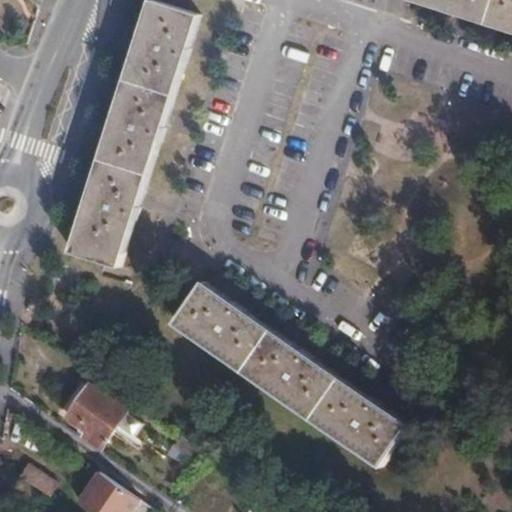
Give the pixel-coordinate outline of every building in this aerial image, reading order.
[(511,32),(511,0),(411,0),(411,1),(511,32)] [(154,2),(74,255),(121,269),(201,18),(154,2)] [(180,327),(385,467),(412,427),(209,286),(180,327)] [(62,409),(70,413),(87,388),(80,383),(62,409)] [(87,388),(70,413),(65,421),(85,434),(81,440),(99,452),(125,413),(87,388)] [(169,443),(164,450),(174,457),(179,450),(169,443)] [(31,468),(22,480),(52,500),(61,487),(31,468)] [(137,511),(143,503),(101,474),(81,503),(94,511),(137,511)] [(173,489),(167,498),(174,502),(180,493),(173,489)] [(272,511),(256,501),(248,511),(272,511)]
